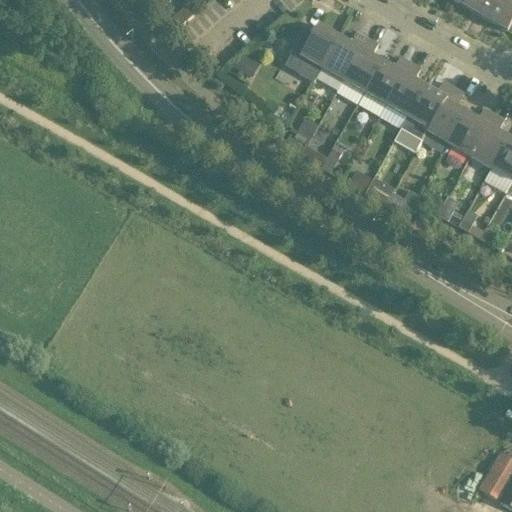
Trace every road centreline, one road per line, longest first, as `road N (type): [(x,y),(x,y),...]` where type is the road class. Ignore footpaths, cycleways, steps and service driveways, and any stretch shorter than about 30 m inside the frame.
road 1 (tertiary): [(511,322),(239,161),(170,105),(76,0)]
road 2 (residential): [(511,82),(370,0)]
